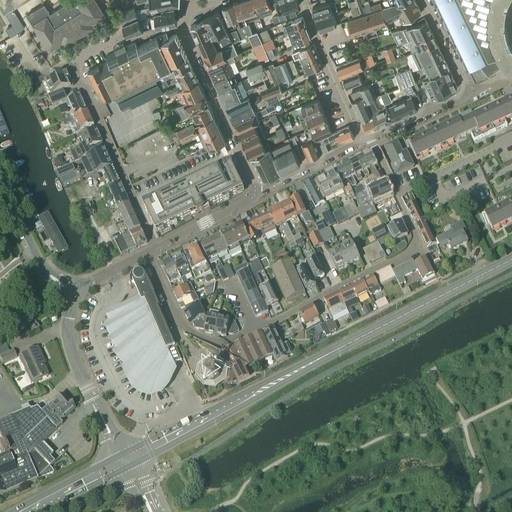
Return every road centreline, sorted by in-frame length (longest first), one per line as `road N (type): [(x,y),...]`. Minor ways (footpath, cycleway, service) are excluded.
road 1 (primary): [(127,463),(511,261)]
road 2 (residential): [(415,249),(226,346),(180,330),(145,254)]
road 3 (residential): [(182,27),(104,43),(73,62),(155,249)]
road 4 (residential): [(426,0),(468,87),(464,97),(370,138)]
road 5 (residential): [(127,463),(68,337),(75,291)]
road 6 (residential): [(257,196),(182,27)]
road 7 (residential): [(364,141),(302,0)]
road 8 (residential): [(75,291),(41,265),(0,173)]
road 9 (residential): [(257,196),(364,141)]
